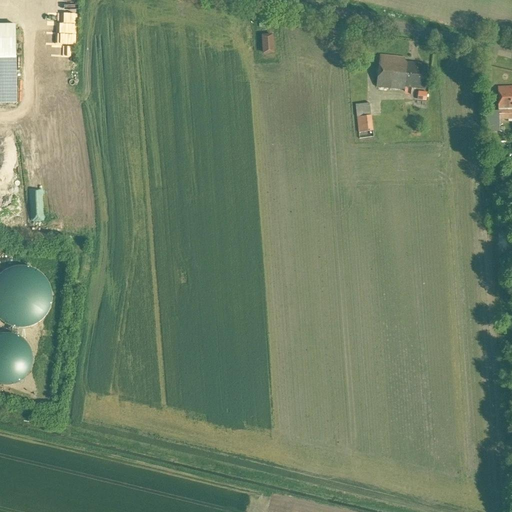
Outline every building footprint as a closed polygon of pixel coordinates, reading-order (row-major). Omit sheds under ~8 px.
[(16,25),(0,24),(0,105),(17,105),(16,25)] [(273,35),(261,36),(263,55),(275,54),(273,35)] [(406,59),(383,57),(380,87),(404,89),(404,83),(406,65),(406,59)] [(425,67),(406,65),(404,83),(424,84),(425,67)] [(511,87),(497,88),(498,108),(511,108),(511,87)] [(418,91),(417,100),(427,101),(427,92),(418,91)] [(373,131),(371,103),(357,104),(358,132),(373,131)] [(0,322),(0,323),(9,328),(20,330),(30,329),(40,325),(47,317),(52,308),(53,298),(51,288),(46,279),(39,272),(29,268),(19,267),(9,270),(0,275),(0,322)] [(0,386),(7,388),(15,386),(23,382),(29,375),(32,367),(32,359),(30,350),(25,343),(18,338),(10,335),(1,335),(0,335),(0,386)]
